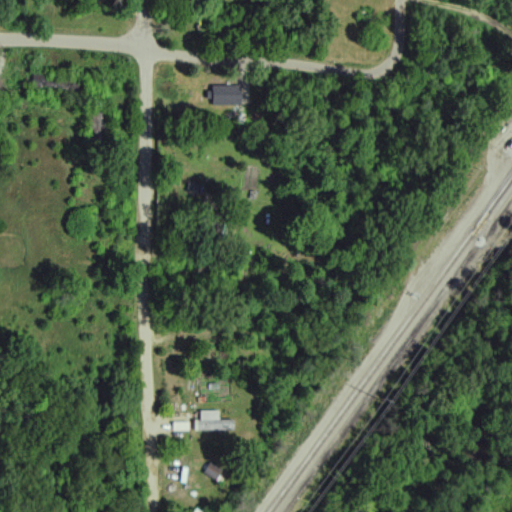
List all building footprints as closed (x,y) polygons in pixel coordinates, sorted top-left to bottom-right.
[(83,75),(31,75),(31,94),(83,94),(83,75)] [(240,86),(211,86),(211,106),(240,106),(240,86)] [(86,143),(109,143),(109,106),(86,106),(86,143)] [(219,421),(219,411),(198,411),(198,431),(233,431),(233,421),(219,421)] [(224,473),(210,465),(204,474),(218,482),(224,473)]
